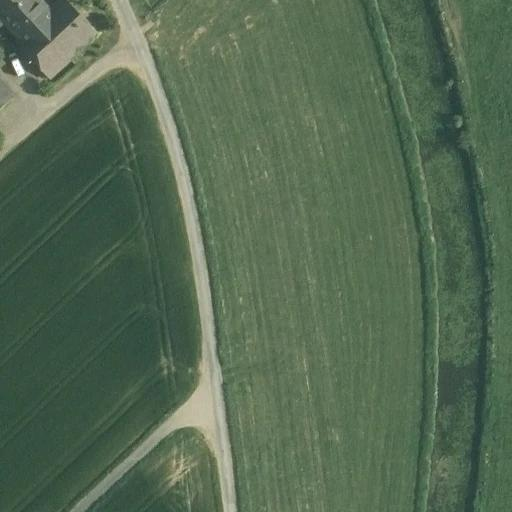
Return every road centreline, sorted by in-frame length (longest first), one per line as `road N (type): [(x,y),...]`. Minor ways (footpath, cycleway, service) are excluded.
road 1 (residential): [(120,0),(184,183),(231,511)]
road 2 (track): [(0,153),(139,44)]
